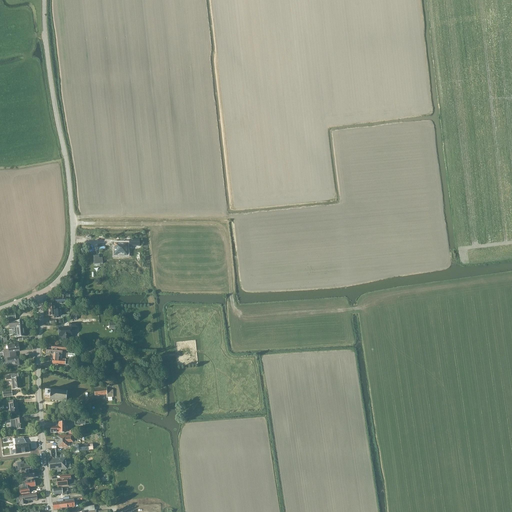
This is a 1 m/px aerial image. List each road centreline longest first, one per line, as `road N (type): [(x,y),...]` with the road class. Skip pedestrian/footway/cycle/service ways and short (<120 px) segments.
road 1 (tertiary): [(38,294),(72,254),(43,0)]
road 2 (residential): [(49,511),(37,371),(41,312)]
